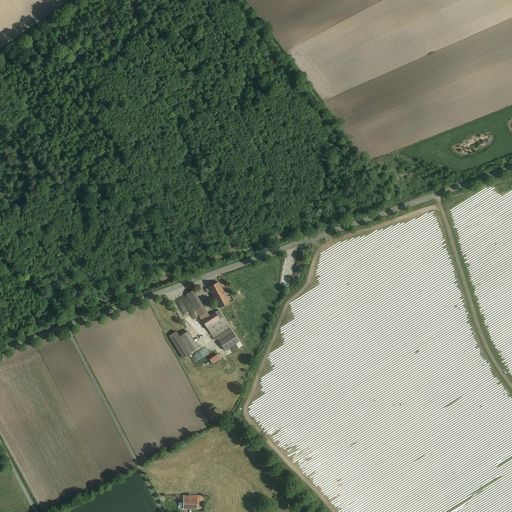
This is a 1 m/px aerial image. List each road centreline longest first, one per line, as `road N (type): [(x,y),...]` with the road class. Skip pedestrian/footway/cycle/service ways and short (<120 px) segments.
road 1 (unclassified): [(0,351),(511,167)]
road 2 (track): [(181,285),(0,73)]
road 3 (track): [(83,171),(278,69)]
road 4 (track): [(437,195),(482,344),(511,386)]
